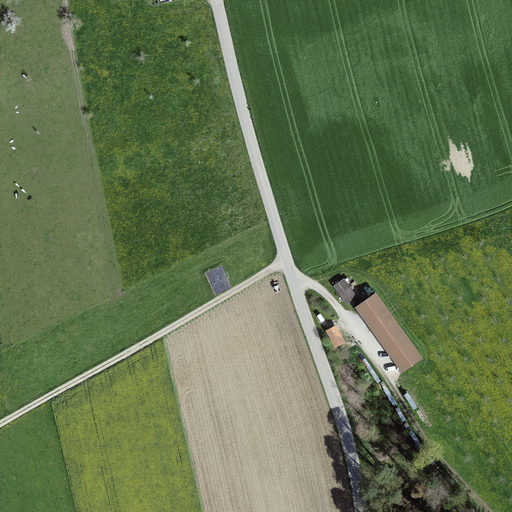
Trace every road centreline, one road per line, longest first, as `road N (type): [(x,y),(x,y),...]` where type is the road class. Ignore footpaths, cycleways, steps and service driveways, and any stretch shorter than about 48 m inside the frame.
road 1 (tertiary): [(361,511),(215,0)]
road 2 (track): [(287,262),(0,426)]
road 3 (track): [(495,511),(320,289),(294,283)]
